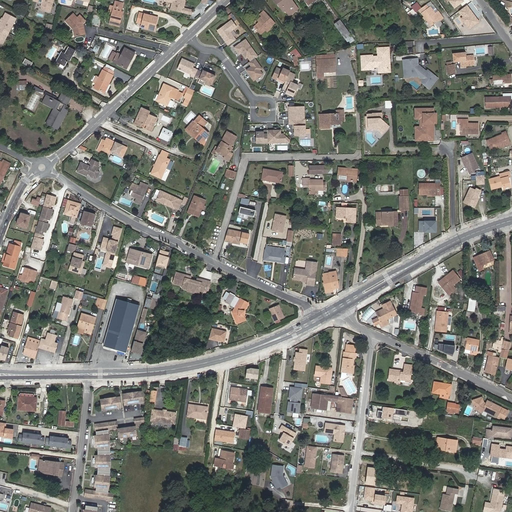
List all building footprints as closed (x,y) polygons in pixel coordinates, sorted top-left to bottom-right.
[(35,0),(35,2),(43,5),(42,8),(44,11),(51,13),(54,0),(35,0)] [(184,9),(186,0),(164,0),(164,1),(172,3),(171,10),(191,15),(192,11),(184,9)] [(293,6),(297,13),(300,10),(292,0),(274,0),(279,5),(281,3),(287,11),(293,6)] [(115,7),(111,5),(109,13),(113,14),(112,20),(121,22),(123,16),(121,16),(122,12),(123,8),(124,4),(117,2),(116,6),(115,7)] [(289,19),(297,13),(293,6),(287,11),(281,3),(279,5),(289,19)] [(428,9),(423,12),(421,14),(431,27),(439,21),(440,22),(444,20),(438,12),(435,14),(430,7),(428,9)] [(415,8),(408,14),(411,17),(418,12),(415,8)] [(269,28),(270,28),(269,27),(274,22),(263,10),(260,13),(262,15),(259,18),(260,19),(259,21),(254,25),(261,32),(266,28),(268,29),(269,28)] [(149,26),(157,28),(160,18),(141,13),(139,22),(144,23),(143,28),(148,29),(149,26)] [(316,14),(311,18),(315,23),(320,19),(316,14)] [(0,29),(0,30),(0,47),(3,49),(11,35),(18,20),(8,15),(0,29)] [(82,27),(83,26),(83,24),(82,24),(85,21),(80,16),(77,19),(73,15),(66,22),(73,29),(76,38),(86,35),(85,30),(83,29),(82,27)] [(227,46),(236,39),(230,32),(237,27),(231,19),(216,30),(227,46)] [(339,20),(334,24),(344,38),(350,34),(339,20)] [(245,40),(234,48),(239,55),(241,53),(246,59),(248,58),(251,62),(254,59),(257,56),(245,40)] [(64,52),(60,51),(53,64),(64,69),(74,50),(67,46),(64,52)] [(377,48),(377,56),(379,56),(379,50),(387,49),(388,71),(380,71),(380,65),(372,66),(372,68),(363,68),(363,56),(361,56),(361,70),(373,69),(373,67),(378,67),(378,73),(390,72),(389,47),(377,48)] [(128,61),(130,62),(134,54),(124,49),(121,56),(117,54),(113,62),(125,68),(128,61)] [(371,55),(363,56),(363,68),(372,68),(372,66),(380,65),(380,71),(388,71),(387,49),(379,50),(379,56),(377,56),(371,57),(371,55)] [(475,65),(474,55),(468,55),(466,56),(460,56),(455,56),(455,60),(460,60),(460,61),(461,61),(461,66),(475,65)] [(24,58),(22,64),(30,67),(32,62),(24,58)] [(251,62),(249,63),(252,67),(246,71),(254,81),(263,75),(260,71),(262,69),(254,59),(251,62)] [(417,59),(403,60),(404,77),(408,77),(410,74),(415,74),(421,78),(422,82),(429,88),(437,78),(428,70),(426,72),(420,66),(418,67),(417,59)] [(335,60),(317,61),(317,79),(324,78),(323,73),(336,73),(335,60)] [(448,66),(448,74),(456,74),(455,65),(448,66)] [(276,66),(271,77),(284,83),(290,70),(282,67),(281,69),(276,66)] [(106,67),(95,88),(104,93),(115,72),(106,67)] [(202,72),(198,70),(195,77),(212,85),(215,76),(203,71),(202,72)] [(511,82),(511,81),(511,74),(510,74),(502,75),(493,75),(494,84),(511,82)] [(27,81),(19,80),(18,88),(26,89),(27,81)] [(164,85),(160,93),(162,94),(158,102),(170,108),(171,107),(173,104),(173,102),(169,101),(171,98),(174,100),(174,99),(178,101),(181,94),(164,85)] [(189,89),(188,89),(185,96),(191,99),(193,93),(194,92),(189,89)] [(54,120),(50,118),(47,123),(58,128),(67,110),(65,108),(70,98),(63,94),(59,102),(47,96),(44,103),(55,109),(59,111),(54,120)] [(511,107),(511,98),(504,98),(491,98),(486,99),(486,105),(484,105),(484,111),(494,110),(494,107),(511,107)] [(73,108),(81,112),(84,107),(76,103),(73,108)] [(426,108),(414,108),(414,115),(422,115),(422,129),(414,129),(414,135),(432,135),(432,123),(432,120),(435,120),(435,113),(432,113),(426,113),(426,108)] [(55,109),(50,118),(54,120),(59,111),(55,109)] [(141,109),(136,120),(140,122),(146,111),(141,109)] [(151,132),(157,119),(148,115),(149,113),(146,111),(140,122),(136,120),(134,124),(141,127),(141,126),(142,123),(147,125),(145,128),(145,129),(151,132)] [(366,118),(366,126),(378,126),(383,131),(389,126),(383,119),(380,120),(380,117),(382,117),(382,112),(373,112),(373,113),(368,113),(368,118),(366,118)] [(329,121),(340,120),(343,120),(343,114),(336,114),(319,115),(320,129),(330,128),(329,125),(329,121)] [(194,122),(194,123),(196,124),(189,132),(196,137),(195,139),(200,143),(208,135),(201,128),(206,123),(199,117),(194,122)] [(305,136),(305,119),(288,119),(288,125),(293,125),(293,135),(305,136)] [(163,129),(159,138),(167,142),(171,133),(163,129)] [(281,131),(268,131),(268,144),(290,143),(290,141),(283,135),(281,135),(281,131)] [(233,141),(234,137),(226,132),(226,133),(223,139),(219,149),(218,153),(225,157),(228,151),(226,150),(228,147),(230,148),(230,147),(231,146),(233,141)] [(215,147),(214,148),(213,151),(212,154),(215,155),(217,152),(218,153),(219,149),(223,139),(226,133),(217,148),(215,147)] [(111,152),(123,157),(127,148),(107,139),(102,150),(110,154),(111,152)] [(491,140),(486,139),(486,140),(490,149),(506,143),(504,140),(497,140),(491,140)] [(168,153),(162,150),(160,156),(168,160),(170,154),(168,153)] [(466,158),(461,160),(464,166),(465,167),(468,173),(472,171),(472,170),(476,167),(470,153),(465,156),(466,158)] [(151,174),(161,179),(170,161),(168,160),(160,156),(151,174)] [(76,171),(86,175),(87,172),(89,173),(89,176),(94,178),(96,177),(98,173),(97,172),(96,171),(98,167),(96,166),(98,163),(90,159),(89,163),(90,164),(89,166),(87,167),(87,165),(80,162),(76,171)] [(0,180),(3,174),(5,175),(7,171),(9,165),(10,164),(3,160),(2,162),(0,161),(0,183),(1,182),(0,180)] [(347,178),(356,179),(357,170),(339,168),(338,179),(346,180),(347,178)] [(262,180),(281,183),(283,172),(264,169),(262,180)] [(502,185),(502,186),(506,185),(509,184),(507,176),(509,175),(509,171),(499,173),(500,175),(489,178),(491,188),(502,185)] [(309,187),(309,195),(316,195),(316,192),(316,190),(318,190),(323,190),(326,190),(326,183),(323,183),(323,181),(309,180),(309,179),(303,179),(302,187),(309,187)] [(130,196),(136,198),(134,202),(141,205),(148,186),(140,183),(139,187),(131,184),(128,190),(131,192),(130,196)] [(433,184),(417,184),(417,194),(438,194),(438,187),(433,187),(433,184)] [(471,201),(475,203),(478,197),(477,195),(479,189),(475,188),(475,190),(470,187),(464,201),(470,204),(471,201)] [(401,190),(402,201),(402,202),(410,202),(409,190),(401,190)] [(181,201),(160,192),(156,201),(173,209),(173,207),(177,209),(181,201)] [(57,196),(48,194),(32,246),(41,249),(44,239),(42,238),(44,230),(46,231),(49,223),(46,222),(47,218),(50,219),(53,208),(51,208),(52,204),(54,205),(57,196)] [(192,212),(194,213),(195,212),(200,199),(195,196),(194,200),(188,214),(190,215),(192,212)] [(202,206),(203,206),(205,201),(200,199),(195,212),(194,213),(198,214),(202,206)] [(65,214),(77,218),(81,205),(69,201),(65,214)] [(389,216),(389,218),(398,218),(398,205),(383,205),(383,210),(378,210),(378,216),(389,216)] [(203,211),(205,207),(203,206),(202,206),(198,214),(194,213),(193,216),(199,218),(202,211),(203,211)] [(236,213),(251,216),(253,210),(237,206),(236,213)] [(354,213),(354,209),(337,207),(337,217),(348,218),(347,222),(355,223),(356,213),(354,213)] [(96,213),(85,209),(81,221),(93,225),(96,213)] [(275,214),(272,230),(283,232),(286,216),(275,214)] [(434,222),(417,222),(417,233),(434,233),(434,222)] [(108,251),(104,264),(107,265),(107,267),(111,268),(117,249),(114,248),(115,245),(118,245),(122,229),(114,226),(112,234),(114,235),(115,237),(115,238),(113,240),(104,238),(101,248),(107,249),(107,250),(107,251),(108,251)] [(249,235),(233,232),(231,243),(239,245),(240,242),(248,244),(249,235)] [(77,243),(70,241),(68,248),(73,250),(75,248),(77,243)] [(15,267),(21,246),(15,244),(11,243),(4,264),(15,267)] [(266,247),(266,250),(265,260),(284,262),(285,253),(282,252),(283,249),(266,247)] [(347,248),(336,248),(336,256),(347,257),(347,248)] [(133,262),(133,264),(148,268),(152,255),(130,249),(129,255),(128,260),(133,262)] [(483,267),(482,263),(493,258),(489,249),(484,251),(485,253),(475,257),(480,268),(483,267)] [(166,268),(169,251),(158,250),(155,266),(166,268)] [(82,259),(84,253),(75,251),(70,268),(81,272),(84,262),(82,262),(82,259)] [(308,284),(314,285),(317,262),(308,261),(307,268),(308,269),(308,270),(306,270),(296,268),(294,279),(303,280),(304,279),(306,280),(306,281),(308,281),(308,284)] [(34,269),(23,266),(19,278),(30,281),(34,269)] [(439,283),(448,295),(455,289),(452,285),(460,279),(453,270),(446,275),(447,277),(439,283)] [(200,282),(196,281),(189,279),(190,276),(175,272),(173,282),(182,285),(182,287),(186,289),(189,286),(195,288),(196,292),(198,292),(199,290),(206,292),(209,282),(201,279),(200,282)] [(326,290),(333,288),(339,288),(336,272),(323,274),(326,290)] [(132,283),(146,286),(147,280),(133,277),(132,283)] [(155,284),(150,299),(155,300),(160,285),(155,284)] [(424,294),(424,287),(414,286),(414,293),(411,293),(409,311),(419,312),(419,315),(423,315),(423,308),(420,307),(421,294),(424,294)] [(225,301),(231,305),(236,296),(230,293),(225,301)] [(474,311),(476,296),(468,295),(467,311),(474,311)] [(64,296),(60,311),(69,314),(74,298),(64,296)] [(231,305),(235,308),(240,299),(236,296),(231,305)] [(127,352),(140,305),(118,299),(105,346),(127,352)] [(240,299),(235,308),(233,313),(237,324),(245,321),(243,317),(244,312),(248,304),(240,299)] [(386,320),(396,314),(391,305),(376,313),(379,318),(373,321),(375,325),(380,323),(382,326),(388,323),(386,320)] [(269,310),(274,323),(283,319),(278,306),(269,310)] [(445,331),(447,312),(437,311),(435,330),(445,331)] [(12,335),(19,313),(17,312),(16,316),(13,315),(9,329),(12,330),(10,335),(12,335)] [(24,314),(19,313),(12,335),(18,337),(22,326),(21,325),(24,314)] [(82,314),(79,326),(85,328),(85,330),(84,332),(91,334),(94,325),(92,325),(94,317),(82,314)] [(392,323),(389,329),(396,331),(398,326),(392,323)] [(141,354),(145,331),(136,329),(131,352),(141,354)] [(40,344),(39,347),(56,352),(58,343),(55,342),(57,334),(49,332),(47,340),(42,338),(40,344)] [(467,338),(466,348),(470,348),(470,352),(477,353),(479,340),(467,338)] [(31,354),(37,356),(39,347),(40,344),(27,340),(24,352),(31,354)] [(344,355),(343,354),(341,370),(340,376),(346,377),(347,371),(350,371),(351,365),(350,365),(350,364),(351,364),(352,356),(355,356),(355,352),(354,351),(355,344),(346,343),(345,351),(344,355)] [(455,345),(438,344),(437,350),(452,356),(454,351),(455,345)] [(304,369),(307,349),(300,348),(300,352),(296,352),(296,357),(295,360),(294,368),(304,369)] [(496,371),(500,354),(490,351),(486,368),(496,371)] [(399,372),(399,370),(388,369),(386,380),(393,381),(399,382),(399,380),(404,380),(404,379),(408,380),(410,365),(402,364),(401,371),(401,372),(399,372)] [(245,378),(257,379),(258,369),(246,367),(245,378)] [(448,394),(449,386),(441,385),(441,383),(433,382),(431,392),(439,393),(447,394),(448,394)] [(270,414),(273,394),(267,394),(268,387),(262,386),(259,413),(270,414)] [(301,399),(302,387),(291,386),(289,397),(292,398),(292,401),(289,401),(287,410),(299,412),(300,402),(297,402),(297,398),(301,399)] [(248,401),(249,389),(232,387),(231,397),(231,399),(248,401)] [(143,401),(142,392),(138,392),(138,394),(127,396),(127,394),(123,395),(125,404),(130,403),(130,404),(139,403),(138,402),(143,401)] [(328,402),(337,403),(338,403),(342,404),(341,411),(351,412),(353,397),(338,395),(314,392),(312,407),(327,409),(328,402)] [(18,410),(36,411),(37,399),(34,398),(35,396),(33,395),(21,394),(19,395),(19,397),(18,410)] [(501,409),(502,406),(487,399),(485,403),(483,402),(483,401),(482,396),(473,399),(476,408),(481,411),(482,409),(496,416),(496,415),(499,417),(500,415),(504,417),(507,412),(501,409)] [(121,407),(120,397),(116,398),(116,400),(105,402),(105,400),(101,401),(103,410),(108,409),(108,410),(116,409),(116,408),(121,407)] [(455,402),(446,401),(445,411),(454,412),(455,402)] [(197,408),(197,406),(190,405),(188,416),(205,419),(207,409),(197,408)] [(391,408),(382,407),(381,418),(392,420),(394,408),(391,408)] [(177,413),(167,412),(163,411),(153,410),(152,421),(175,424),(177,413)] [(238,415),(236,422),(246,424),(246,423),(247,417),(238,415)] [(145,427),(146,418),(135,420),(136,427),(119,430),(120,439),(138,436),(136,428),(145,427)] [(6,423),(0,422),(0,436),(13,438),(14,429),(6,428),(6,423)] [(119,430),(117,422),(96,426),(97,432),(97,439),(96,439),(97,446),(98,446),(99,452),(99,459),(97,459),(98,466),(99,466),(99,472),(99,478),(97,478),(97,485),(98,486),(97,492),(87,491),(86,498),(114,501),(115,494),(110,494),(110,488),(108,488),(110,477),(111,478),(111,473),(111,467),(110,467),(110,457),(111,457),(111,452),(111,447),(109,447),(108,436),(110,436),(109,431),(119,430)] [(345,424),(326,422),(325,431),(335,433),(334,440),(343,441),(344,434),(343,432),(343,428),(345,429),(345,424)] [(289,445),(296,432),(282,424),(280,429),(284,431),(279,439),(289,445)] [(487,430),(486,438),(492,439),(492,436),(510,438),(511,428),(493,426),(492,431),(487,430)] [(19,441),(44,445),(45,438),(41,438),(42,435),(23,433),(23,435),(19,434),(19,441)] [(45,445),(71,448),(72,442),(68,441),(69,439),(50,436),(50,439),(46,438),(45,445)] [(438,438),(437,446),(455,449),(456,440),(438,438)] [(291,442),(289,447),(285,445),(283,449),(291,452),(295,444),(291,442)] [(317,445),(308,444),(305,465),(314,466),(317,445)] [(216,457),(215,465),(224,466),(224,463),(227,464),(227,467),(233,468),(234,463),(233,463),(235,452),(224,449),(223,458),(221,458),(216,457)] [(342,471),(344,454),(333,452),(331,467),(335,467),(335,471),(342,471)] [(40,460),(37,459),(35,470),(53,473),(54,472),(39,470),(40,460)] [(64,463),(40,460),(39,470),(54,472),(53,473),(62,474),(64,463)] [(271,475),(277,486),(280,485),(281,486),(287,483),(282,474),(284,465),(273,463),(271,475)] [(378,468),(367,467),(365,486),(375,487),(378,468)] [(309,496),(326,497),(327,480),(314,479),(314,488),(309,487),(309,496)] [(375,489),(365,487),(363,500),(374,502),(373,504),(385,505),(386,496),(375,495),(375,489)] [(454,496),(444,494),(440,509),(451,511),(454,496)] [(504,497),(494,495),(492,510),(502,511),(504,497)] [(413,511),(415,498),(397,496),(396,504),(402,505),(400,511),(413,511)] [(51,508),(30,503),(28,511),(47,511),(50,511),(51,508)]
